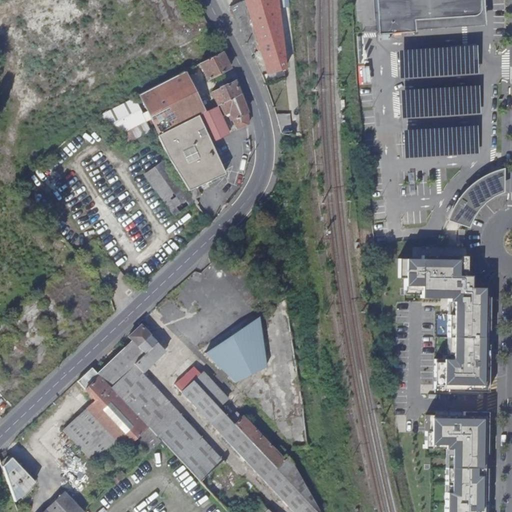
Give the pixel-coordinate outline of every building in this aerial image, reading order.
[(237,21),(252,52),(259,50),(267,74),(280,70),(285,68),(277,0),(243,0),(244,0),(230,7),(237,21)] [(374,0),(377,31),(377,34),(414,32),(413,20),(428,19),(469,16),(473,16),(475,15),(478,13),(479,10),(480,7),(479,0),(374,0)] [(228,66),(221,51),(199,63),(207,79),(229,68),(228,66)] [(183,71),(138,94),(159,134),(176,126),(197,115),(204,112),(183,71)] [(239,94),(234,81),(225,85),(225,84),(219,88),(219,89),(211,92),(217,105),(219,104),(239,94)] [(246,111),(239,94),(219,104),(224,113),(229,111),(231,115),(229,116),(231,120),(233,119),(238,129),(248,125),(246,111)] [(197,115),(210,141),(228,133),(216,106),(204,112),(197,115)] [(277,113),(281,133),(292,135),(290,113),(277,113)] [(169,160),(188,190),(196,187),(224,174),(210,141),(197,115),(176,126),(159,134),(157,135),(169,160)] [(189,204),(193,201),(164,160),(144,174),(173,215),(189,204)] [(496,193),(501,191),(501,178),(495,172),(493,173),(489,174),(485,176),(480,179),(476,182),(472,185),(468,188),(464,193),(461,197),(457,202),(454,206),(452,211),(450,215),(448,220),(467,226),(468,224),(469,221),(470,217),(472,214),(475,210),(478,206),(481,203),(483,201),(487,198),(491,196),(496,193)] [(188,190),(193,199),(200,196),(196,187),(188,190)] [(413,388),(488,389),(489,284),(485,282),(479,277),(473,271),(470,264),(468,260),(398,259),(397,278),(404,278),(404,290),(404,312),(412,312),(412,323),(414,323),(413,388)] [(286,302),(205,352),(235,383),(267,362),(269,385),(262,386),(264,400),(271,399),(276,424),(288,440),(294,440),(295,449),(307,446),(286,302)] [(109,386),(118,395),(140,374),(164,351),(140,326),(128,337),(132,341),(97,374),(109,386)] [(109,386),(97,374),(91,367),(76,381),(94,400),(109,386)] [(269,511),(257,500),(244,511),(318,511),(287,456),(280,447),(275,451),(236,412),(229,420),(191,382),(200,374),(194,367),(172,387),(293,511),(269,511)] [(245,494),(249,490),(240,481),(229,492),(218,480),(230,469),(140,374),(118,395),(161,441),(228,511),(234,511),(249,498),(245,494)] [(109,386),(94,400),(63,431),(93,463),(117,440),(125,449),(136,437),(150,452),(161,441),(118,395),(109,386)] [(485,511),(488,401),(418,400),(419,431),(426,431),(425,448),(428,448),(427,464),(445,464),(444,511),(485,511)] [(1,467),(6,478),(14,501),(34,482),(10,458),(1,467)] [(115,485),(124,476),(120,472),(111,481),(111,482),(115,485)] [(82,511),(63,492),(41,511),(82,511)]
